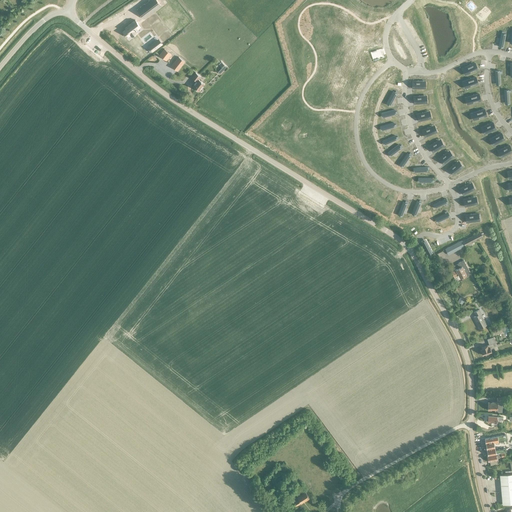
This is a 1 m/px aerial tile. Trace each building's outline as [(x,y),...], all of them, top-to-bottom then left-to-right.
[(156,0),(149,0),(136,10),(143,19),(161,5),(156,0)] [(126,29),(123,32),(126,37),(130,34),(132,37),(137,33),(135,31),(140,27),(135,20),(125,28),(126,29)] [(157,40),(148,47),(151,52),(161,45),(157,40)] [(158,55),(166,61),(171,54),(164,48),(158,55)] [(179,57),(171,66),(177,71),(184,62),(179,57)] [(475,63),(464,68),(467,74),(478,70),(475,63)] [(224,65),(222,68),(217,72),(219,74),(223,70),(226,67),(224,65)] [(198,79),(200,77),(195,73),(191,77),(196,81),(196,82),(194,84),(192,87),(196,90),(195,90),(198,92),(198,91),(199,91),(204,84),(202,82),(201,81),(198,79)] [(476,77),(465,81),(467,88),(478,84),(476,77)] [(393,92),(387,101),(392,104),(397,94),(397,92),(396,91),(395,93),(393,92)] [(479,94),(468,97),(470,104),(481,101),(479,94)] [(484,109),(474,113),(476,120),(486,116),(484,109)] [(426,112),(417,114),(418,122),(428,119),(426,112)] [(493,123),(483,127),(486,133),(496,129),(493,123)] [(431,127),(422,130),(425,137),(434,133),(431,127)] [(501,133),(492,138),(496,144),(505,140),(501,133)] [(395,135),(385,140),(386,144),(397,140),(396,139),(398,139),(397,137),(396,137),(395,135)] [(438,141),(429,146),(433,153),(442,147),(438,141)] [(398,145),(389,151),(392,155),(401,148),(402,147),(401,145),(400,146),(398,145)] [(511,150),(509,145),(500,150),(503,156),(511,152),(511,150)] [(407,153),(400,162),(404,165),(411,156),(410,156),(411,154),(410,153),(409,154),(407,153)] [(447,153),(439,159),(444,165),(452,158),(447,153)] [(457,163),(449,169),(453,175),(461,169),(457,163)] [(469,184),(460,188),(463,195),(472,190),(469,184)] [(473,197),(463,200),(465,207),(475,204),(473,197)] [(445,199),(435,203),(437,208),(445,204),(446,206),(448,205),(447,203),(445,199)] [(417,201),(412,211),(417,213),(421,203),(420,203),(421,201),(419,200),(419,202),(417,201)] [(403,202),(399,212),(403,214),(407,204),(407,203),(407,202),(405,201),(405,203),(403,202)] [(445,214),(437,218),(439,222),(450,217),(448,213),(447,213),(446,211),(444,212),(445,214)] [(475,214),(465,215),(466,223),(476,221),(475,214)] [(471,243),(483,237),(480,232),(463,241),(465,246),(466,248),(472,245),(471,243)] [(462,241),(445,250),(448,255),(464,247),(465,246),(463,241),(462,241)] [(427,243),(423,245),(428,255),(432,253),(427,243)] [(467,276),(471,274),(463,260),(458,263),(459,266),(457,267),(458,269),(451,272),(454,276),(458,274),(460,277),(462,276),(463,278),(467,276)] [(493,272),(497,277),(502,273),(498,268),(493,272)] [(480,329),(486,325),(480,314),(481,313),(479,309),(474,313),(475,316),(473,317),(480,329)] [(491,348),(496,346),(493,337),(487,339),(489,345),(482,347),(483,350),(481,350),(482,355),(491,352),(490,349),(491,348)] [(501,402),(504,402),(504,398),(498,398),(498,402),(488,402),(488,410),(491,410),(491,409),(495,409),(495,411),(501,411),(501,402)] [(488,455),(506,452),(506,451),(506,450),(506,448),(495,450),(494,443),(507,440),(505,434),(484,439),(487,449),(486,449),(488,455)] [(497,458),(505,456),(504,453),(487,456),(488,461),(490,461),(490,465),(499,464),(497,458)] [(511,473),(499,475),(502,505),(511,503),(511,473)] [(296,506),(309,498),(305,492),(297,497),(292,500),(296,506)]
